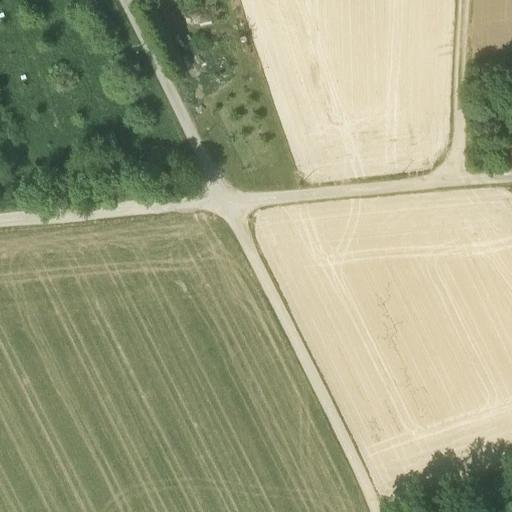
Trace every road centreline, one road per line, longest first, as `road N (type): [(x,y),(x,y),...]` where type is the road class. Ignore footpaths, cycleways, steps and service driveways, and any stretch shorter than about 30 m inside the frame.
road 1 (track): [(223,203),(373,511)]
road 2 (unclassified): [(123,0),(223,203)]
road 3 (track): [(0,215),(223,203)]
road 4 (track): [(456,178),(464,0)]
